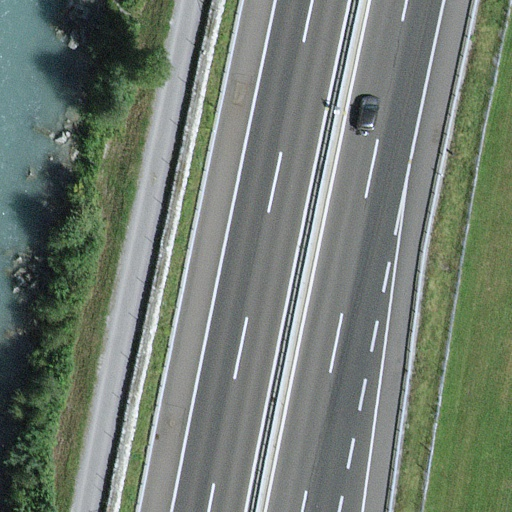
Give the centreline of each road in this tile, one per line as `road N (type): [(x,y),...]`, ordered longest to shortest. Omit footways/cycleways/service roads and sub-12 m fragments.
road 1 (motorway): [(314,0),(208,511)]
road 2 (motorway): [(302,511),(406,0)]
road 3 (track): [(192,0),(88,511)]
